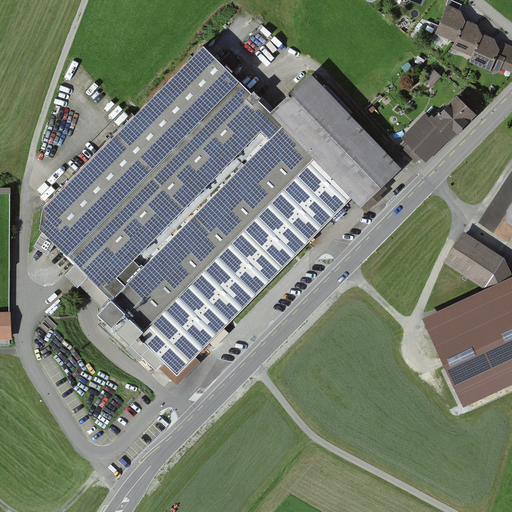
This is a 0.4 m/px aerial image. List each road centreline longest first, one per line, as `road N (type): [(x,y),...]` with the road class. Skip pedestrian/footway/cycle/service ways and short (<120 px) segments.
road 1 (secondary): [(194,422),(511,102)]
road 2 (unclassified): [(194,422),(165,396),(113,450),(80,442),(26,340),(21,278),(30,184)]
road 3 (track): [(252,364),(312,439),(457,511)]
road 4 (track): [(348,267),(411,328),(465,205)]
road 5 (track): [(30,184),(45,110),(86,0)]
